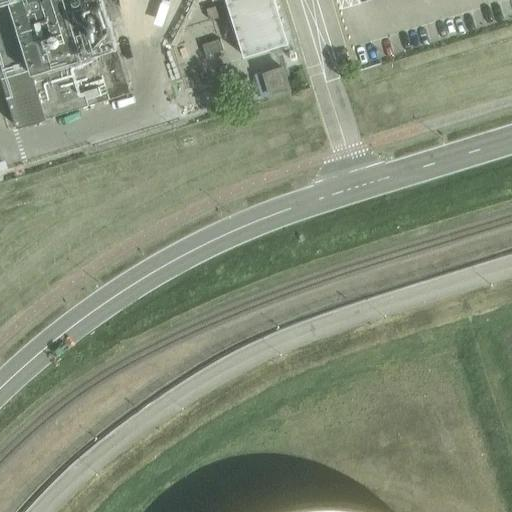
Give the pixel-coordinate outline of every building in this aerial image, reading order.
[(0,0),(0,64),(18,127),(53,116),(52,113),(131,89),(104,0),(0,0)] [(273,0),(225,0),(243,57),(288,44),(273,0)] [(221,39),(202,45),(205,56),(224,50),(221,39)] [(270,96),(289,90),(282,69),(264,74),(270,96)] [(401,511),(393,507),(378,502),(364,498),(349,496),(334,495),(319,495),(304,497),(289,500),(274,505),(261,511),(258,511),(401,511)]
